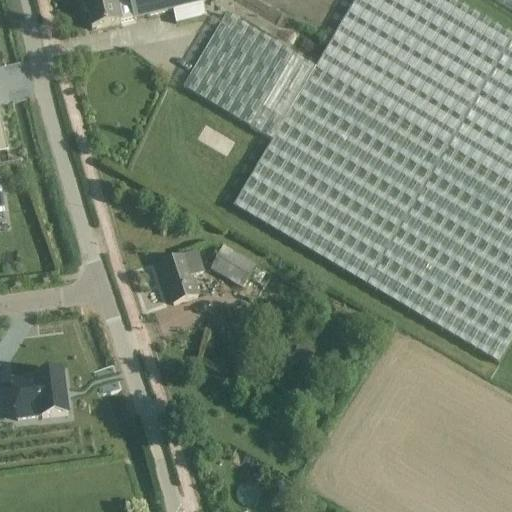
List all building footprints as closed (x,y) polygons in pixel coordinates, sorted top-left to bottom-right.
[(87,0),(85,1),(92,32),(121,25),(117,9),(130,6),(134,22),(173,13),(176,26),(206,18),(203,6),(218,2),(217,0),(87,0)] [(288,19),(254,0),(236,0),(235,2),(282,30),(288,19)] [(511,38),(447,0),(357,0),(322,59),(511,172),(511,38)] [(511,0),(494,0),(511,9),(511,0)] [(273,142),(234,209),(499,366),(511,343),(511,172),(322,59),(315,71),(227,18),(183,90),(273,142)] [(0,154),(8,154),(0,120),(0,154)] [(224,249),(210,272),(242,291),(249,280),(261,287),(267,277),(256,269),(224,249)] [(198,254),(160,267),(173,307),(198,299),(191,278),(205,273),(198,254)] [(37,380),(12,383),(18,423),(42,420),(42,421),(68,418),(63,375),(36,378),(37,380)]
